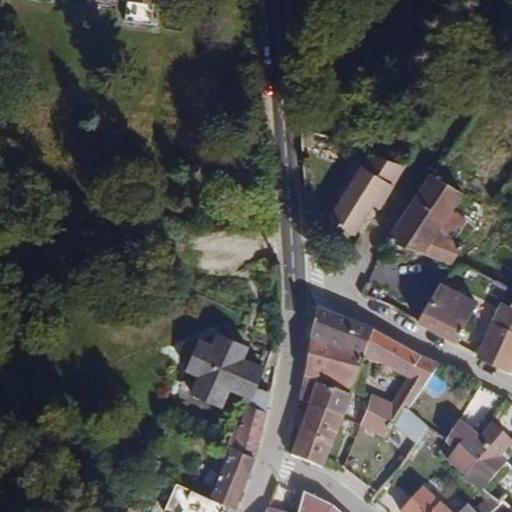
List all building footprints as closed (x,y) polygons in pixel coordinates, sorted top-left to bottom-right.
[(125,0),(124,23),(160,24),(160,0),(125,0)] [(356,207),(360,210),(375,189),(347,175),(316,223),(335,235),(356,207)] [(462,193),(432,175),(389,241),(451,266),(463,247),(436,234),(462,193)] [(439,286),(418,321),(455,342),(476,303),(439,286)] [(511,303),(511,304),(500,301),(491,323),(511,333),(511,303)] [(362,360),(373,332),(317,311),(304,378),(351,393),(362,360)] [(507,372),(511,362),(511,333),(491,323),(477,353),(479,358),(507,372)] [(219,383),(244,391),(246,385),(254,361),(231,354),(236,341),(205,330),(201,342),(188,337),(178,367),(190,371),(184,390),(213,400),(219,383)] [(407,412),(439,368),(373,332),(362,360),(386,368),(407,380),(392,405),(371,397),(370,399),(361,426),(360,429),(385,441),(393,428),(415,446),(426,429),(407,412)] [(271,392),(246,385),(244,391),(225,443),(258,453),(271,392)] [(316,386),(308,407),(343,420),(352,400),(316,386)] [(343,420),(308,407),(300,428),(299,433),(292,431),(290,438),(296,440),(290,457),(322,470),(343,420)] [(511,472),(511,445),(490,425),(486,421),(480,429),(484,432),(478,438),(490,449),(477,463),(494,478),(505,465),(511,472)] [(465,477),(477,463),(490,449),(478,438),(484,432),(480,429),(476,426),(470,433),(459,423),(447,442),(446,443),(456,450),(447,462),(465,477)] [(300,428),(293,424),(292,431),(299,433),(300,428)] [(202,505),(221,511),(235,511),(258,453),(225,443),(202,505)] [(482,492),(494,478),(477,463),(465,477),(482,492)] [(511,511),(511,485),(499,502),(502,504),(510,511),(511,511)] [(302,502),(304,496),(294,492),(293,498),(302,502)] [(335,511),(333,510),(304,496),(302,502),(299,511),(335,511)] [(493,511),(500,507),(489,498),(473,511),(493,511)]
